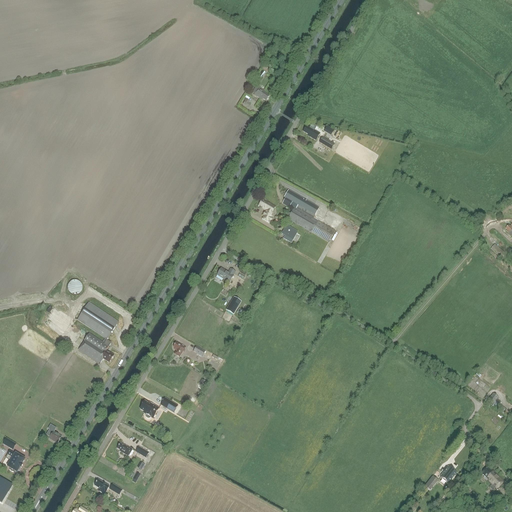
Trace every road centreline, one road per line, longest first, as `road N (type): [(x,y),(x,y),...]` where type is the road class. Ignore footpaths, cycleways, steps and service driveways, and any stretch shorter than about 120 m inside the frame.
road 1 (secondary): [(32,511),(341,0)]
road 2 (unclassified): [(221,249),(343,314),(474,399),(465,431),(511,480)]
road 3 (unclassified): [(63,511),(221,249)]
road 4 (unclassified): [(221,249),(368,0)]
road 5 (track): [(387,342),(493,223)]
